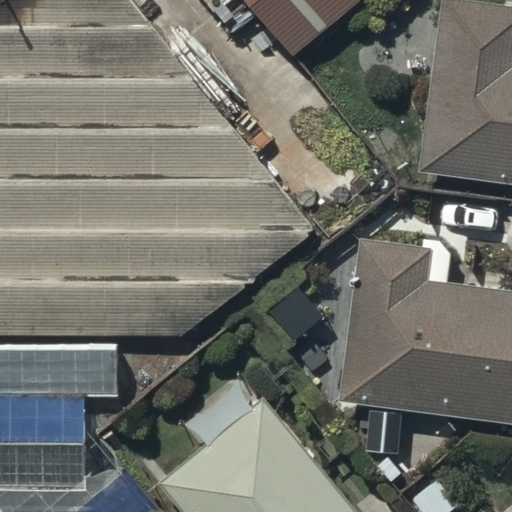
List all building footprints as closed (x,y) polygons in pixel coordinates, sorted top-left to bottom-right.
[(318,229),(132,0),(0,0),(0,485),(80,485),(79,395),(119,395),(119,334),(187,333),(318,229)] [(249,0),(292,52),(355,0),(249,0)] [(511,180),(511,1),(503,0),(439,0),(417,168),(511,180)] [(511,420),(511,288),(425,277),(430,244),(360,235),(339,399),(511,420)] [(362,511),(264,392),(157,478),(184,511),(362,511)]
